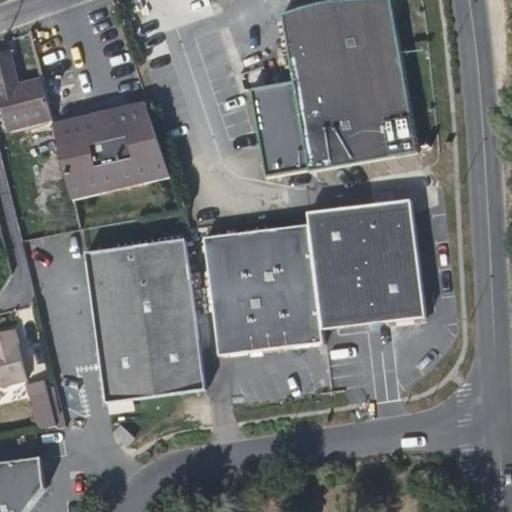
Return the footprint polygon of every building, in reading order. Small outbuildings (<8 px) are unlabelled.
[(382,9),(380,0),(356,0),(350,1),(321,7),(325,26),(382,9)] [(262,181),(267,180),(272,179),(304,172),(305,174),(411,154),(387,35),(382,9),(325,26),(321,7),(289,14),(287,16),(272,19),(282,68),(286,85),(243,93),(248,116),(254,147),(262,181)] [(41,105),(34,77),(10,83),(0,45),(0,115),(32,107),(41,105)] [(42,108),(41,105),(32,107),(39,135),(49,133),(48,130),(42,108)] [(87,121),(48,130),(67,203),(164,178),(141,108),(94,119),(95,126),(88,128),(87,121)] [(302,214),(304,231),(318,329),(418,316),(403,201),(302,214)] [(318,329),(304,231),(200,245),(215,356),(319,342),(318,329)] [(202,388),(182,243),(82,256),(101,401),(202,388)] [(0,389),(21,384),(8,334),(0,335),(0,389)] [(40,383),(23,388),(35,434),(62,429),(51,388),(42,392),(40,383)] [(126,431),(117,422),(109,430),(120,439),(126,431)] [(0,511),(28,511),(43,493),(40,463),(0,468),(0,511)]
